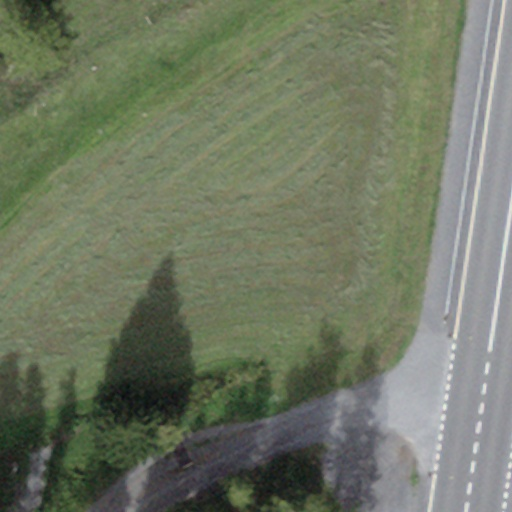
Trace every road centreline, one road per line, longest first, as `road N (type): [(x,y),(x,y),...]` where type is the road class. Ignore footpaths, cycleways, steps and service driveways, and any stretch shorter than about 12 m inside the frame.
road 1 (track): [(427,392),(335,410),(181,471),(105,511)]
road 2 (primary): [(511,212),(467,511)]
